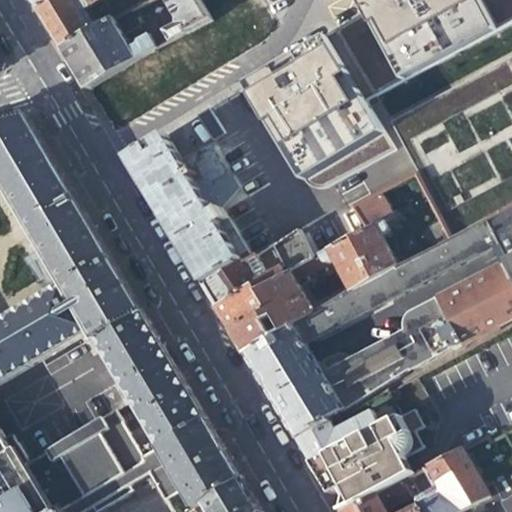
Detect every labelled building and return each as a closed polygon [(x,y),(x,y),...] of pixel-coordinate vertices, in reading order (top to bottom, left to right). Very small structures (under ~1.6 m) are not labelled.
[(32,0),(35,5),(40,13),(64,0),(32,0)] [(108,0),(64,0),(40,13),(49,29),(63,51),(101,30),(89,11),(108,0)] [(135,11),(101,30),(63,51),(76,72),(88,92),(209,23),(195,0),(169,0),(180,19),(179,26),(167,33),(162,31),(142,43),(141,48),(134,52),(124,35),(143,23),(135,11)] [(153,0),(140,8),(145,17),(155,12),(152,8),(164,0),(153,0)] [(511,0),(358,0),(368,15),(307,52),(249,88),(303,194),(408,144),(416,162),(453,243),(511,212),(511,0)] [(214,110),(201,117),(207,130),(220,123),(214,110)] [(0,388),(91,334),(96,343),(143,313),(82,210),(27,117),(0,125),(0,388)] [(195,270),(205,286),(242,265),(220,226),(229,220),(250,210),(239,187),(234,180),(216,191),(213,186),(226,179),(227,175),(216,157),(211,156),(199,163),(197,159),(184,166),(166,137),(159,142),(129,160),(180,244),(195,270)] [(341,268),(357,297),(402,272),(385,241),(398,234),(392,224),(391,225),(377,202),(355,214),(369,237),(335,255),(318,264),(289,280),(261,295),(271,311),(233,333),(239,343),(248,357),(317,319),(299,287),(325,272),(332,273),(341,268)] [(511,211),(499,218),(511,245),(511,211)] [(332,421),(363,402),(382,390),(453,352),(456,352),(511,322),(511,268),(511,267),(487,224),(453,243),(434,254),(402,272),(357,297),(317,319),(248,357),(268,391),(299,441),(332,421)] [(424,235),(434,254),(453,243),(444,224),(424,235)] [(295,265),(313,256),(299,231),(282,242),(295,265)] [(260,265),(255,257),(252,259),(242,265),(205,286),(212,298),(220,311),(257,290),(264,282),(283,271),(295,265),(286,250),(260,265)] [(289,280),(283,271),(264,282),(257,290),(220,311),(226,321),(233,333),(271,311),(261,295),(289,280)] [(195,510),(201,507),(241,481),(217,439),(156,335),(143,313),(96,343),(110,366),(130,401),(132,403),(158,447),(184,492),(195,510)] [(130,401),(110,366),(69,392),(90,427),(91,428),(115,414),(132,403),(130,401)] [(67,388),(0,427),(0,431),(24,470),(91,428),(90,427),(69,392),(67,388)] [(400,420),(382,430),(312,465),(323,483),(330,495),(331,498),(343,491),(348,500),(354,510),(395,488),(415,477),(410,468),(405,459),(424,449),(416,433),(422,427),(412,413),(400,420)] [(24,470),(50,511),(92,511),(96,510),(96,511),(104,511),(136,494),(133,488),(152,477),(167,502),(184,492),(158,447),(141,457),(115,414),(91,428),(24,470)] [(373,414),(338,431),(304,450),(312,465),(382,430),(373,414)] [(332,421),(299,441),(301,446),(304,450),(338,431),(332,421)] [(403,502),(395,488),(354,510),(350,511),(465,511),(489,499),(463,451),(433,467),(447,493),(412,511),(388,511),(403,502)] [(253,511),(258,509),(249,493),(241,481),(201,507),(204,511),(253,511)] [(511,511),(511,501),(507,505),(509,509),(501,511),(511,511)]
